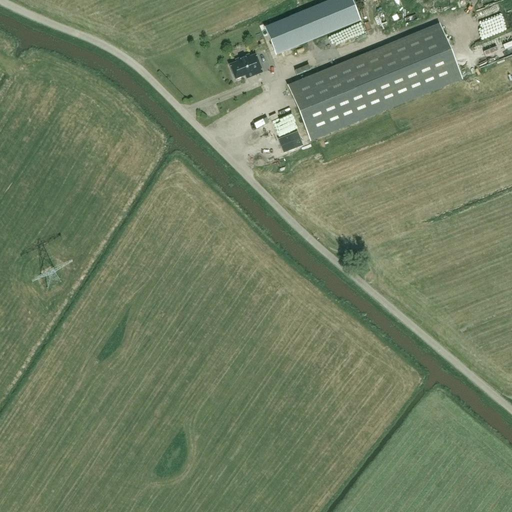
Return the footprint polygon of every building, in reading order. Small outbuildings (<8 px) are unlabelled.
[(351,0),(331,0),(265,27),(277,56),(360,22),(351,0)] [(468,32),(471,44),(486,40),(479,15),(465,18),(467,27),(461,28),(463,34),(468,32)] [(290,87),(311,140),(460,79),(438,27),(290,87)] [(148,54),(134,39),(129,44),(143,59),(148,54)] [(265,65),(273,62),(269,53),(261,56),(265,65)] [(237,63),(230,66),(235,80),(245,76),(246,79),(262,73),(255,56),(249,58),(248,56),(236,61),(237,63)] [(281,131),(266,137),(274,154),(288,149),(281,131)]
